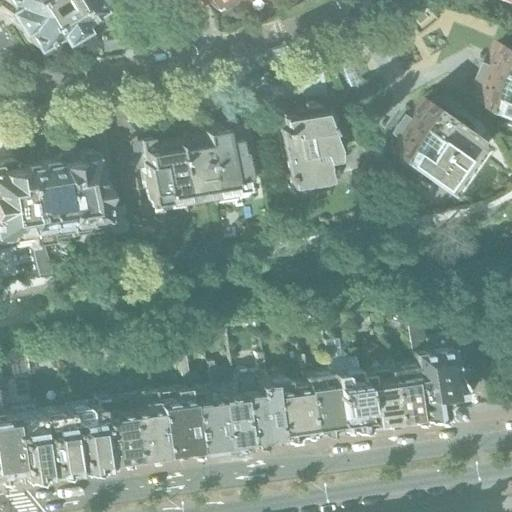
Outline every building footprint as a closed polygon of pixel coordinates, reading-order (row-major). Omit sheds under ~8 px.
[(93,3),(91,0),(0,0),(0,29),(7,25),(8,25),(13,22),(26,43),(48,30),(51,35),(74,21),(71,16),(93,3)] [(420,0),(364,44),(334,60),(367,142),(384,150),(393,137),(407,118),(421,98),(424,94),(435,90),(451,92),(470,100),(475,86),(484,64),(493,41),(499,26),(423,0),(420,0)] [(511,117),(511,48),(493,41),(484,64),(475,86),(470,100),(511,117)] [(436,186),(473,135),(421,98),(407,118),(393,137),(384,150),(436,186)] [(332,157),(333,145),(315,101),(297,104),(297,111),(270,116),(280,178),(284,177),(285,185),(290,196),(303,193),(305,181),(335,176),(332,157)] [(240,173),(236,147),(239,146),(237,133),(231,134),(229,125),(197,130),(209,203),(230,199),(231,205),(238,204),(236,191),(242,190),(239,173),(240,173)] [(209,203),(197,130),(181,133),(182,138),(169,141),(180,208),(209,203)] [(180,208),(169,141),(152,143),(151,138),(138,140),(140,149),(133,150),(135,163),(139,162),(143,188),(144,188),(147,206),(153,205),(155,218),(162,217),(161,211),(180,208)] [(104,196),(100,173),(94,174),(90,149),(72,152),(69,151),(69,150),(57,152),(57,153),(54,155),(53,155),(54,160),(66,232),(86,229),(88,240),(96,238),(95,229),(103,227),(98,197),(104,196)] [(28,240),(16,166),(17,166),(16,161),(15,161),(12,160),(11,159),(0,160),(0,245),(9,244),(9,243),(28,240)] [(66,232),(54,160),(17,166),(16,166),(28,240),(29,250),(37,249),(36,239),(49,236),(49,234),(66,232)] [(124,232),(119,203),(104,206),(109,234),(124,232)] [(450,374),(444,344),(443,345),(441,335),(422,338),(420,325),(427,324),(426,310),(405,313),(403,324),(407,350),(410,371),(416,414),(437,411),(437,410),(449,408),(448,406),(449,406),(449,405),(454,398),(455,398),(452,374),(450,374)] [(362,422),(354,369),(352,360),(351,355),(346,356),(336,349),(334,336),(331,336),(319,338),(323,369),(332,425),(342,424),(342,425),(361,422),(360,422),(362,422)] [(304,429),(296,377),(295,373),(297,372),(294,354),(293,351),(288,352),(292,378),(282,379),(281,374),(264,377),(271,434),(271,435),(290,432),(290,431),(304,429)] [(271,434),(264,377),(259,352),(252,353),(255,367),(249,368),(244,369),(241,365),(235,366),(232,370),(228,371),(230,386),(238,440),(259,437),(259,436),(271,434)] [(332,425),(323,369),(308,371),(307,366),(303,367),(300,353),(294,354),(297,372),(295,373),(296,377),(304,429),(305,429),(305,430),(333,426),(332,425)] [(214,443),(205,381),(192,383),(192,385),(187,386),(182,355),(174,356),(178,383),(187,447),(214,443)] [(238,440),(230,386),(214,388),(210,360),(203,362),(205,381),(214,443),(238,440)] [(416,414),(410,371),(396,373),(395,364),(382,366),(383,374),(390,418),(398,416),(399,417),(416,414)] [(390,418),(383,374),(369,376),(368,368),(359,369),(354,369),(362,422),(370,420),(370,421),(390,418)] [(187,447),(178,383),(164,385),(165,386),(147,389),(155,452),(187,447)] [(155,452),(147,389),(146,386),(133,388),(134,392),(119,394),(127,456),(155,452)] [(0,473),(12,472),(4,412),(0,387),(0,473)] [(127,456),(119,394),(104,396),(104,393),(90,395),(91,399),(100,460),(127,456)] [(100,460),(91,399),(61,403),(70,464),(100,460)] [(70,464),(61,403),(32,408),(41,468),(70,464)] [(41,468),(32,408),(4,412),(12,472),(41,468)]
